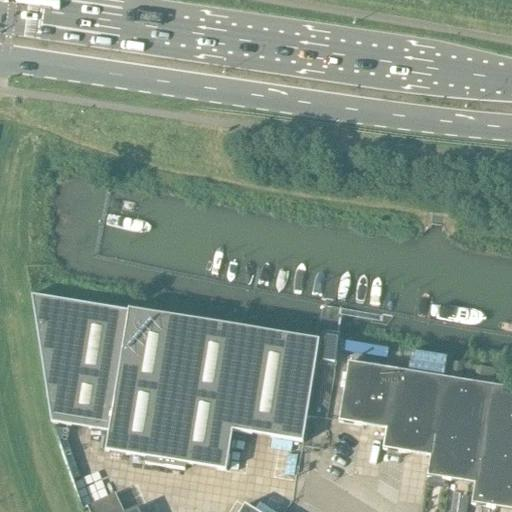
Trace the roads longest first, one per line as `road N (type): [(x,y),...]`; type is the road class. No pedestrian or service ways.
road 1 (primary): [(511,82),(0,3)]
road 2 (primary): [(0,57),(511,130)]
